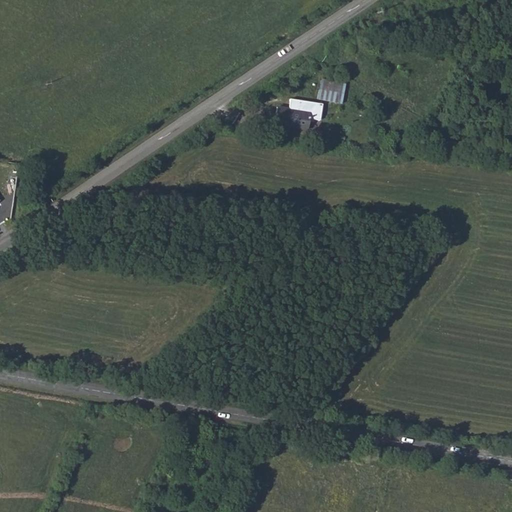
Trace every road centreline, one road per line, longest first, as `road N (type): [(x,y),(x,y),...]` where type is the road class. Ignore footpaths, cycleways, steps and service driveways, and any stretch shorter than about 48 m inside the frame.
road 1 (tertiary): [(0,373),(511,460)]
road 2 (secondary): [(0,246),(367,0)]
